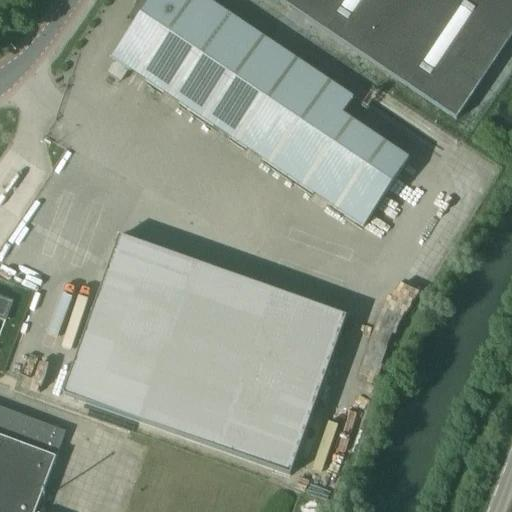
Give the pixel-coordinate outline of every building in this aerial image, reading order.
[(138,25),(114,60),(364,229),(410,161),(344,116),(355,100),(206,0),(144,0),(131,20),(138,25)] [(511,0),(278,0),(457,120),(511,37),(511,0)] [(297,213),(282,236),(331,267),(345,244),(297,213)] [(119,238),(63,396),(212,449),(290,477),(346,318),(269,291),(119,238)] [(0,320),(6,323),(14,303),(0,297),(0,320)] [(342,461),(380,361),(364,355),(327,455),(342,461)] [(0,511),(35,511),(66,435),(0,409),(0,511)]
